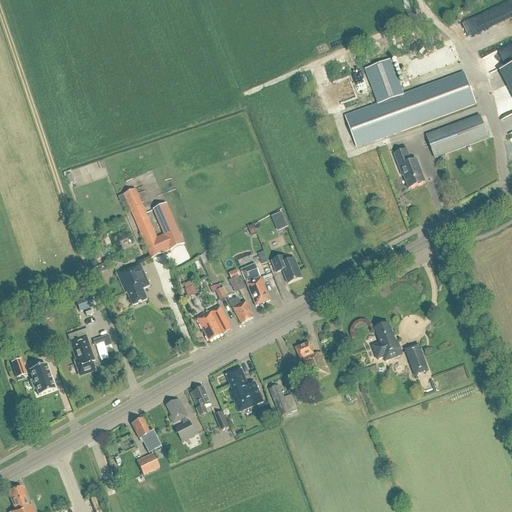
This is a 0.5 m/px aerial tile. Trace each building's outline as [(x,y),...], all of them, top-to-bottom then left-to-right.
[(488,12),(464,24),(469,35),(493,23),(488,12)] [(476,51),(511,39),(511,35),(510,30),(511,29),(511,23),(471,37),(476,51)] [(464,53),(467,52),(462,35),(444,40),(446,49),(422,55),(426,71),(466,60),(464,53)] [(376,64),(371,54),(368,55),(366,49),(342,59),(350,76),(376,64)] [(379,106),(345,118),(357,148),(475,105),(464,74),(404,96),(392,62),(366,72),(379,106)] [(511,66),(500,72),(511,95),(511,66)] [(343,104),(354,99),(352,95),(341,99),(343,104)] [(426,137),(435,159),(488,139),(480,117),(426,137)] [(408,190),(425,183),(416,161),(411,163),(406,151),(394,155),(402,177),(403,176),(408,190)] [(157,239),(136,191),(118,198),(121,204),(127,202),(152,260),(184,246),(167,206),(154,211),(165,236),(157,239)] [(274,224),(285,219),(282,213),(271,218),(274,224)] [(130,247),(139,244),(136,236),(127,239),(130,247)] [(192,243),(184,245),(188,255),(195,252),(192,243)] [(162,258),(169,282),(179,279),(172,255),(162,258)] [(288,285),(302,279),(294,260),(287,263),(285,257),(272,262),(277,274),(283,271),(288,285)] [(133,307),(148,301),(143,290),(150,287),(140,265),(117,275),(126,294),(127,294),(133,307)] [(256,307),(270,302),(261,279),(260,279),(255,265),(241,271),(256,307)] [(232,282),(240,279),(236,271),(229,274),(232,280),(231,281),(232,282)] [(232,282),(231,281),(229,281),(235,294),(245,289),(240,279),(232,282)] [(215,287),(212,287),(210,288),(212,294),(216,292),(220,302),(227,299),(220,285),(215,287)] [(197,295),(194,287),(187,290),(190,298),(197,295)] [(89,299),(76,304),(79,313),(93,309),(89,299)] [(241,325),(254,319),(246,303),(241,305),(239,302),(234,305),(233,302),(230,303),(241,325)] [(46,306),(48,313),(57,309),(55,303),(46,306)] [(209,343),(232,331),(219,307),(197,320),(209,343)] [(395,342),(389,324),(374,330),(379,345),(371,348),(376,362),(383,359),(384,364),(403,357),(398,341),(395,342)] [(79,376),(94,371),(89,358),(92,357),(85,336),(69,342),(76,362),(75,362),(79,376)] [(309,344),(295,350),(301,362),(303,361),(312,383),(331,376),(322,354),(314,357),(309,344)] [(428,372),(418,346),(418,345),(404,350),(414,377),(419,375),(425,373),(425,374),(428,372)] [(21,360),(10,364),(16,380),(26,376),(21,360)] [(39,397),(55,391),(46,366),(30,372),(33,381),(31,382),(34,391),(36,390),(39,397)] [(248,386),(241,370),(226,377),(233,392),(230,394),(239,413),(263,403),(255,383),(248,386)] [(292,373),(296,384),(302,381),(298,371),(292,373)] [(291,396),(283,399),(278,387),(270,390),(281,419),(297,412),(291,396)] [(203,389),(190,395),(200,417),(207,414),(204,408),(210,405),(203,389)] [(343,394),(347,403),(353,401),(349,392),(343,394)] [(187,417),(179,401),(167,407),(172,417),(170,418),(173,424),(181,420),(183,425),(175,429),(182,442),(196,435),(189,422),(188,423),(185,418),(187,417)] [(224,410),(231,427),(238,424),(231,407),(224,410)] [(214,416),(221,432),(229,429),(222,413),(214,416)] [(141,421),(132,426),(139,440),(140,440),(148,455),(161,448),(152,431),(148,434),(141,421)] [(193,455),(189,445),(183,447),(187,457),(193,455)] [(136,462),(142,477),(159,469),(152,454),(136,462)] [(15,511),(14,511),(33,511),(31,506),(29,506),(22,488),(8,494),(15,511)]
